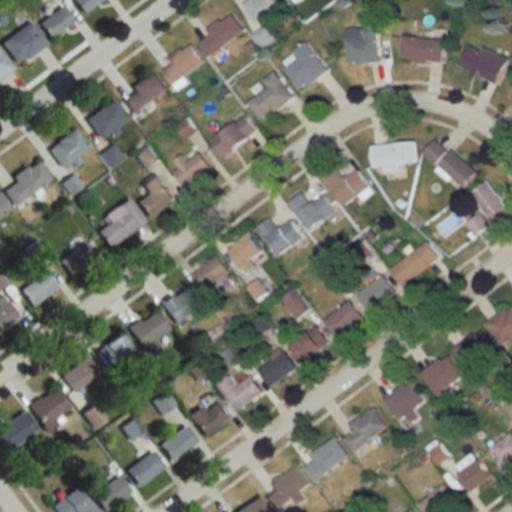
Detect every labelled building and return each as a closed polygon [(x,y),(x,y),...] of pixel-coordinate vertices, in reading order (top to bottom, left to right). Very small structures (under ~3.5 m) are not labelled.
[(245,0),(242,3),(258,22),(284,1),(283,0),(245,0)] [(36,22),(47,37),(71,21),(60,5),(36,22)] [(244,33),(232,12),(205,28),(209,34),(199,40),(207,54),(244,33)] [(44,41),(27,20),(0,41),(0,43),(16,64),(44,41)] [(348,63),(380,61),(377,25),(345,27),(348,63)] [(444,38),(402,35),(400,58),(442,61),(444,38)] [(508,59),(471,41),(458,66),(496,84),(508,59)] [(280,62),(302,90),(328,70),(306,42),(280,62)] [(0,76),(11,69),(0,53),(0,76)] [(166,89),(152,70),(130,87),(134,92),(122,100),(133,114),(166,89)] [(268,87),(248,101),(261,120),(294,97),(275,71),(263,80),(268,87)] [(102,139),(126,116),(109,99),(85,121),(102,139)] [(257,131),(245,115),(211,139),(223,155),(257,131)] [(88,148),(73,128),(46,148),(60,168),(88,148)] [(436,138),(423,153),(462,187),(475,171),(436,138)] [(415,141),(370,145),(372,166),(383,165),(384,170),(399,169),(398,163),(417,161),(415,141)] [(135,155),(145,169),(156,160),(147,147),(135,155)] [(187,161),(182,154),(173,161),(178,168),(174,171),(187,188),(213,169),(200,152),(187,161)] [(0,185),(10,204),(49,182),(38,162),(0,183),(0,185)] [(322,177),(344,205),(369,186),(356,169),(344,178),(335,167),(322,177)] [(146,193),(135,200),(146,217),(173,199),(156,173),(140,184),(146,193)] [(506,206),(487,179),(470,192),(490,218),(506,206)] [(322,194),(311,204),(301,192),(288,203),(310,231),(335,210),(322,194)] [(0,215),(9,209),(0,196),(0,215)] [(143,220),(127,198),(92,223),(108,246),(143,220)] [(487,225),(480,214),(466,223),(474,234),(487,225)] [(281,256),(303,234),(288,219),(279,228),(269,217),(255,230),(281,256)] [(256,264),(254,261),(265,252),(249,232),(227,250),(245,273),(256,264)] [(57,261),(70,277),(96,257),(82,241),(57,261)] [(403,285),(439,257),(426,241),(390,268),(403,285)] [(211,293),(230,269),(212,254),(193,278),(211,293)] [(56,286),(44,269),(18,289),(30,306),(56,286)] [(369,310),(395,292),(383,275),(357,293),(369,310)] [(200,308),(188,286),(159,301),(171,323),(200,308)] [(281,299),(297,318),(309,307),(294,288),(281,299)] [(0,302),(0,329),(17,316),(4,300),(0,302)] [(324,320),(337,337),(362,316),(349,300),(324,320)] [(502,345),(511,337),(511,304),(486,321),(502,345)] [(126,327),(142,349),(167,330),(152,309),(126,327)] [(328,342),(316,326),(290,345),(302,362),(328,342)] [(497,347),(475,328),(453,353),(475,372),(497,347)] [(106,368),(131,350),(119,332),(94,350),(106,368)] [(271,385),(296,368),(284,351),(259,368),(271,385)] [(462,376),(447,354),(420,372),(435,394),(462,376)] [(59,374),(69,391),(96,374),(86,357),(59,374)] [(237,386),(228,375),(216,384),(238,412),(263,392),(250,376),(237,386)] [(410,412),(410,411),(425,400),(410,379),(384,398),(400,419),(410,412)] [(66,401),(46,387),(29,413),(49,426),(66,401)] [(187,415),(203,437),(229,417),(216,400),(203,411),(199,405),(187,415)] [(355,452),(387,424),(372,406),(349,427),(352,429),(342,438),(355,452)] [(34,432),(22,411),(0,423),(0,438),(6,448),(34,432)] [(129,438),(141,430),(132,418),(120,426),(129,438)] [(158,444),(170,461),(195,441),(183,425),(158,444)] [(489,446),(510,430),(511,432),(511,456),(502,464),(500,461),(501,460),(489,446)] [(313,460),(304,467),(315,481),(349,455),(335,436),(309,455),(313,460)] [(162,466),(150,450),(124,470),(137,485),(162,466)] [(491,476),(472,453),(454,467),(472,491),(491,476)] [(281,511),(304,498),(299,490),(309,484),(298,465),(269,482),(274,490),(266,495),(276,511),(281,511)] [(103,510),(129,492),(116,475),(91,494),(103,510)] [(417,503),(422,511),(442,511),(458,502),(446,484),(417,503)] [(95,511),(75,485),(50,505),(55,511),(95,511)] [(269,511),(258,495),(232,511),(269,511)]
